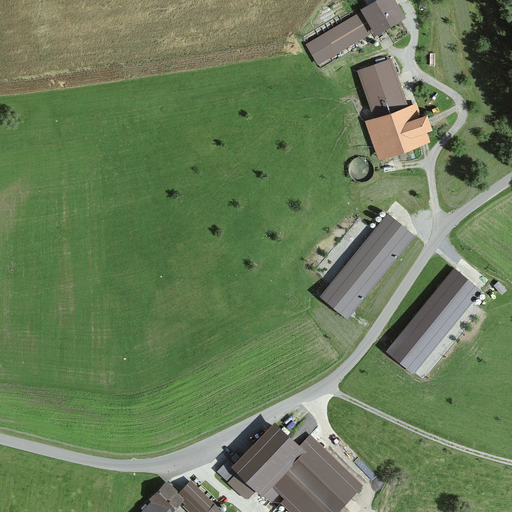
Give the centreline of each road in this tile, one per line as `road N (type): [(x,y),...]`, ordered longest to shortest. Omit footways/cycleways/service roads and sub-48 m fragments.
road 1 (residential): [(511,176),(454,218),(343,369),(299,398),(143,466),(0,439)]
road 2 (track): [(511,463),(318,385)]
